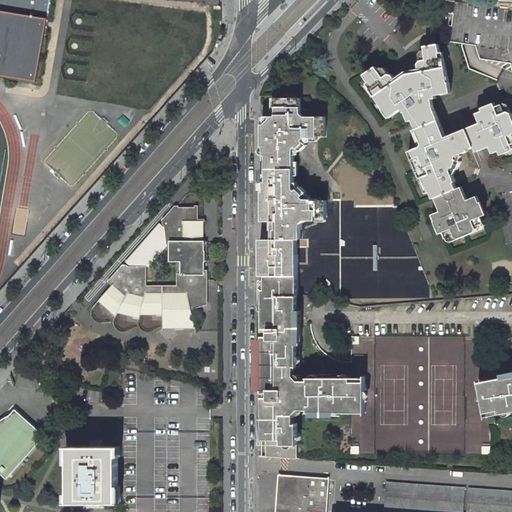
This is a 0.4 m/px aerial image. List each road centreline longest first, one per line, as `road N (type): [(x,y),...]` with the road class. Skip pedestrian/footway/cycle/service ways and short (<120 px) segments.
road 1 (tertiary): [(242,511),(242,92)]
road 2 (secondary): [(243,33),(218,72),(0,317)]
road 3 (secondary): [(0,357),(242,92)]
road 4 (secondary): [(242,92),(333,0)]
